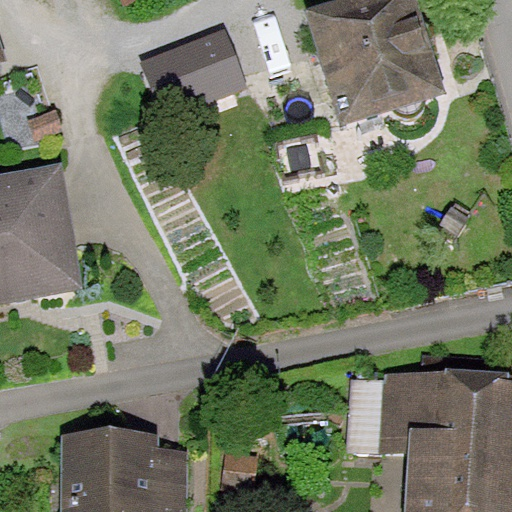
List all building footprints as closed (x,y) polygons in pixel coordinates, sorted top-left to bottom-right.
[(149,0),(120,0),(124,10),(149,0)] [(417,0),(350,0),(307,14),(344,129),(448,96),(417,0)] [(219,52),(138,79),(154,128),(236,101),(219,52)] [(66,168),(0,177),(0,308),(16,306),(85,296),(66,168)] [(407,458),(404,511),(511,511),(511,380),(387,376),(387,385),(355,384),(353,456),(407,458)] [(65,511),(189,511),(190,456),(155,455),(155,440),(66,440),(65,511)]
